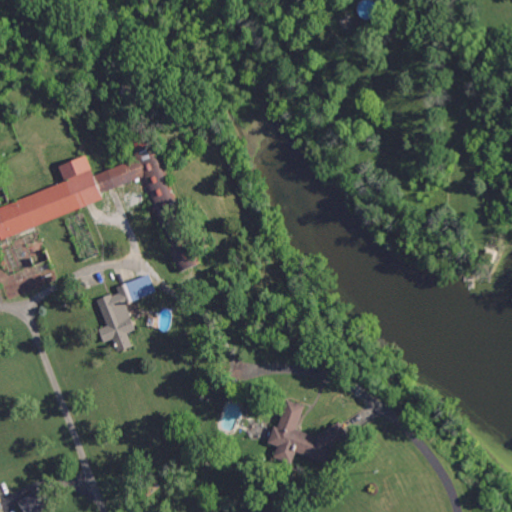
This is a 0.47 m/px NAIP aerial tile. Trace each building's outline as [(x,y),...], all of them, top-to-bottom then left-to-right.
[(109,201),(106,191),(147,177),(141,160),(97,175),(91,156),(62,166),(68,183),(0,206),(0,226),(3,237),(109,201)] [(0,186),(19,183),(16,167),(0,170),(0,186)] [(98,300),(108,326),(101,329),(106,342),(119,337),(122,345),(131,341),(128,333),(137,330),(128,304),(147,297),(140,279),(117,287),(119,292),(98,300)] [(344,422),(319,436),(300,431),(307,407),(288,401),(281,425),(275,428),(271,443),(279,446),(276,457),(295,463),(298,453),(335,464),(339,448),(354,439),(344,422)] [(19,500),(26,511),(40,511),(49,507),(37,489),(19,500)]
